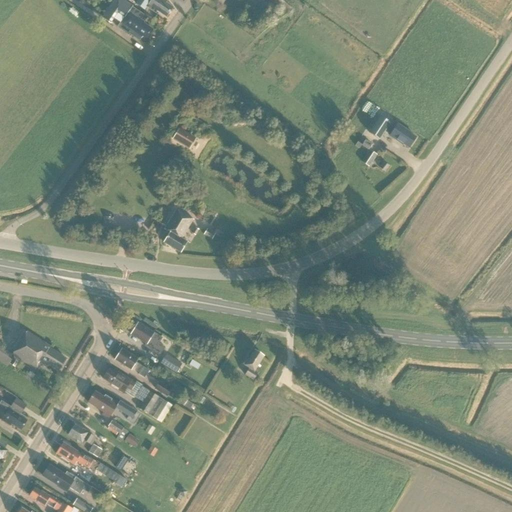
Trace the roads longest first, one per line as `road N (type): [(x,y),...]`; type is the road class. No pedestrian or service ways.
road 1 (unclassified): [(511,42),(395,206),(352,240),(289,268)]
road 2 (unclassified): [(0,242),(43,208),(192,0)]
road 3 (primary): [(291,319),(0,266)]
road 4 (unclassified): [(289,268),(224,275),(0,242)]
road 5 (track): [(285,380),(345,417),(511,489)]
road 6 (track): [(289,359),(362,408),(511,472)]
road 7 (unclassified): [(0,499),(100,327)]
road 8 (primary): [(346,329),(511,343)]
